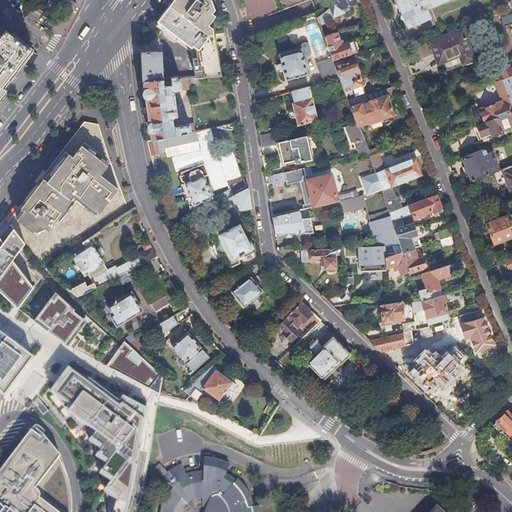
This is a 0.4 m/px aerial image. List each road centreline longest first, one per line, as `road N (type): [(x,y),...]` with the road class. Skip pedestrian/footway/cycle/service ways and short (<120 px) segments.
road 1 (residential): [(226,0),(269,254),(462,441)]
road 2 (residential): [(96,51),(118,77),(144,199),(204,310),(279,387),(359,445)]
road 3 (residential): [(372,0),(511,360)]
road 4 (primary): [(0,172),(96,51)]
road 5 (primary): [(71,43),(0,142)]
